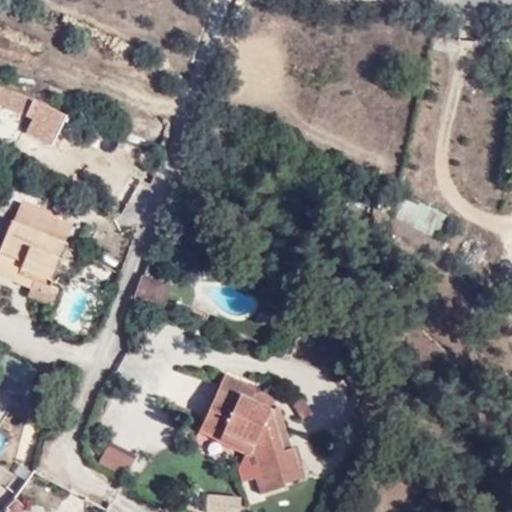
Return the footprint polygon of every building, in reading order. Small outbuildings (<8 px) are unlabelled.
[(0,91),(40,109),(38,91),(0,74),(0,91)] [(47,199),(70,209),(76,190),(52,183),(47,199)] [(42,271),(60,279),(75,236),(70,235),(77,212),(70,209),(47,199),(28,193),(20,214),(16,212),(0,261),(41,275),(42,271)] [(398,198),(393,222),(439,232),(444,208),(398,198)] [(62,295),(67,281),(60,279),(42,271),(41,275),(37,285),(62,295)] [(145,279),(138,299),(166,308),(173,291),(145,279)] [(0,384),(23,391),(30,364),(0,356),(0,384)] [(248,391),(254,381),(237,371),(207,421),(225,432),(231,423),(262,443),(276,498),(288,496),(287,492),(312,485),(308,469),(305,470),(299,450),(286,454),(282,436),(274,438),(269,421),(277,408),(248,391)] [(277,408),(284,399),(254,381),(248,391),(277,408)] [(286,454),(299,450),(284,399),(277,408),(269,421),(274,438),(282,436),(286,454)] [(253,449),(267,501),(276,498),(262,443),(231,423),(225,432),(253,449)] [(96,463),(124,476),(135,454),(107,440),(96,463)] [(201,511),(238,511),(242,500),(209,490),(201,511)] [(31,511),(35,508),(26,501),(14,511),(31,511)]
